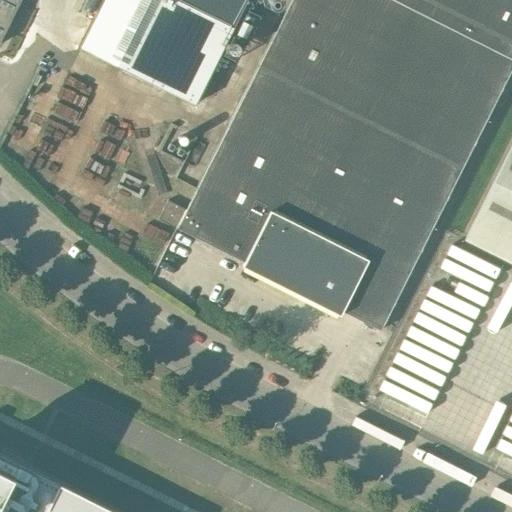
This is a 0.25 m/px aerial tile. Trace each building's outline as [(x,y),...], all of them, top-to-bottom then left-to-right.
[(0,0),(0,42),(21,0),(0,0)] [(246,0),(106,0),(83,47),(195,103),(246,0)] [(167,200),(158,219),(176,228),(380,330),(511,66),(511,0),(290,0),(186,209),(167,200)] [(511,144),(465,240),(511,263),(511,144)] [(0,511),(111,511),(0,457),(0,511)]
